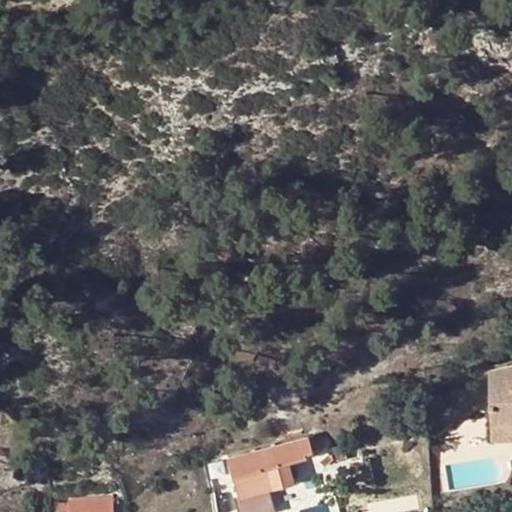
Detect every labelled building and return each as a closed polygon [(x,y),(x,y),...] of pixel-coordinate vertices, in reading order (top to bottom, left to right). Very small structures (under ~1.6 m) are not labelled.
[(511,367),(493,372),(494,421),(511,420),(511,367)] [(511,420),(494,421),(494,424),(495,439),(511,437),(511,420)] [(238,499),(260,493),(275,489),(292,485),(288,465),(307,460),(306,456),(312,453),(311,448),(315,447),(312,439),(228,461),(238,499)] [(326,454),(319,461),(324,466),(331,459),(326,454)] [(344,454),(335,457),(337,464),(346,462),(344,454)] [(275,489),(260,493),(265,511),(276,511),(281,511),(275,489)] [(67,511),(70,511),(111,511),(111,497),(67,500),(67,511)]
